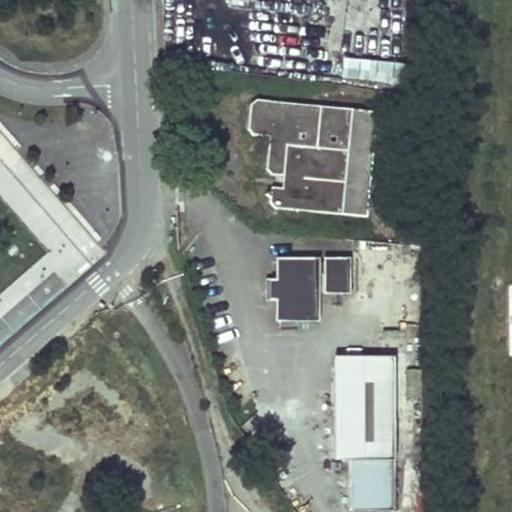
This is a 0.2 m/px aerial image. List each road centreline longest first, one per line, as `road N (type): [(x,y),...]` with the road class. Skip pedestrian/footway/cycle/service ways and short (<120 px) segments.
road 1 (residential): [(107,269),(135,240),(144,209),(135,83)]
road 2 (residential): [(107,269),(0,363)]
road 3 (unclassified): [(135,83),(61,88),(0,76)]
